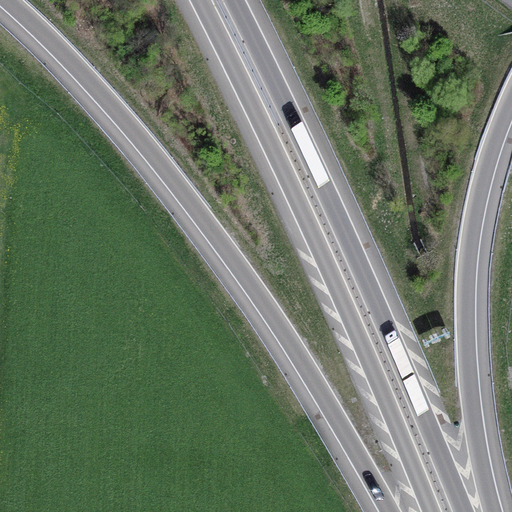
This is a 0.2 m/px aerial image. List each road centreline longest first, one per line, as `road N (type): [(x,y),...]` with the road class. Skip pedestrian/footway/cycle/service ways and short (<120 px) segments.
road 1 (motorway): [(3,0),(117,115),(222,247),(387,511)]
road 2 (motorway): [(467,511),(236,0)]
road 3 (motorway): [(198,0),(305,219),(427,511)]
road 4 (motorway): [(491,511),(470,376),(468,275),(480,195),(511,100)]
